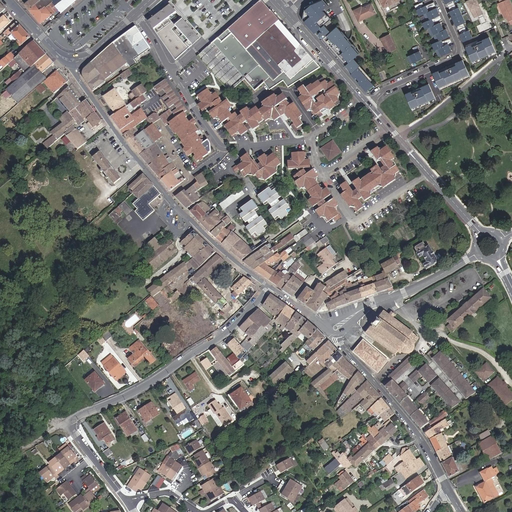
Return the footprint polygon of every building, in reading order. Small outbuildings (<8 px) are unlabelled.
[(29,0),(25,4),(29,9),(40,0),(29,0)] [(75,0),(40,0),(29,9),(33,13),(41,23),(59,8),(62,12),(75,0)] [(319,0),(305,6),(303,19),(315,33),(331,18),(323,9),(329,4),(324,0),(319,0)] [(398,0),(380,0),(384,7),(388,5),(391,10),(401,5),(398,0)] [(444,0),(446,4),(447,3),(451,11),(450,12),(456,27),(457,26),(461,34),(460,34),(461,37),(470,33),(467,24),(465,25),(461,18),(463,17),(457,2),(454,3),(453,0),(444,0)] [(486,20),(476,0),(467,0),(474,16),(478,14),(481,22),(486,20)] [(511,6),(509,0),(501,4),(506,14),(503,15),(505,19),(508,18),(509,22),(510,22),(511,25),(511,24),(511,6)] [(264,82),(268,90),(283,82),(287,87),(320,68),(262,1),(199,56),(230,91),(244,79),(253,90),(264,82)] [(200,37),(170,2),(147,19),(175,60),(200,37)] [(444,30),(441,23),(435,25),(433,22),(435,21),(436,23),(442,20),(437,8),(429,12),(427,8),(429,8),(430,9),(436,6),(434,2),(417,10),(417,12),(419,16),(424,14),(427,21),(423,23),(425,30),(428,29),(431,36),(433,35),(436,42),(432,44),(435,50),(439,57),(452,51),(448,44),(452,43),(450,38),(444,41),(445,43),(443,43),(442,40),(450,37),(446,29),(444,30)] [(362,6),(354,10),(359,21),(376,12),(371,3),(362,8),(362,6)] [(0,31),(10,23),(4,16),(0,19),(0,31)] [(315,33),(321,40),(337,25),(331,18),(315,33)] [(22,45),(30,37),(17,22),(4,33),(5,34),(7,33),(8,34),(11,32),(18,40),(16,42),(20,46),(21,44),(22,45)] [(321,40),(345,66),(361,52),(337,25),(321,40)] [(149,46),(136,27),(107,48),(84,70),(83,72),(83,73),(83,75),(84,76),(93,90),(122,69),(124,72),(128,69),(137,63),(134,59),(149,48),(148,46),(149,46)] [(470,57),(493,46),(487,32),(480,35),(480,37),(470,42),(469,40),(463,43),(470,57)] [(388,52),(396,48),(389,34),(381,38),(388,52)] [(16,58),(14,59),(23,68),(6,83),(10,87),(31,68),(46,54),(34,41),(16,58)] [(406,57),(410,66),(424,59),(420,50),(406,57)] [(0,65),(1,65),(4,68),(14,59),(16,58),(11,53),(0,62),(0,65)] [(53,62),(46,54),(31,68),(32,68),(0,96),(0,119),(18,103),(18,104),(19,103),(47,79),(41,73),(53,62)] [(439,87),(469,74),(463,60),(455,63),(456,65),(439,72),(439,70),(433,73),(439,87)] [(358,66),(371,81),(372,79),(360,65),(358,66)] [(351,73),(369,93),(376,87),(371,81),(358,66),(351,73)] [(132,75),(128,69),(124,72),(121,74),(125,79),(132,75)] [(67,82),(57,70),(44,82),(54,93),(67,82)] [(169,85),(165,79),(158,84),(154,87),(158,93),(169,85)] [(322,79),(311,86),(305,89),(305,88),(303,85),(296,90),(301,96),(298,98),(306,110),(308,108),(313,114),(315,113),(318,117),(322,114),(320,112),(319,110),(325,106),(326,108),(328,110),(339,103),(334,97),(338,94),(330,82),(326,85),(322,79)] [(46,90),(41,84),(36,88),(41,94),(46,90)] [(437,101),(429,84),(421,87),(422,89),(412,93),(411,92),(405,94),(413,111),(437,101)] [(144,94),(147,92),(142,85),(133,92),(134,92),(130,95),(134,101),(144,94)] [(173,90),(169,85),(158,93),(161,98),(173,90)] [(70,117),(52,132),(57,138),(66,130),(74,124),(77,122),(70,112),(76,108),(81,103),(69,87),(57,97),(69,111),(66,113),(70,117)] [(209,89),(207,90),(212,98),(217,94),(217,93),(213,95),(211,92),(209,89)] [(104,96),(115,113),(126,106),(115,90),(104,96)] [(154,114),(149,117),(147,118),(152,124),(154,123),(161,118),(166,125),(170,122),(180,116),(184,112),(186,111),(173,90),(161,98),(171,112),(166,116),(164,114),(160,117),(157,114),(154,114)] [(212,98),(207,90),(197,97),(200,100),(202,103),(200,104),(204,111),(209,107),(218,101),(221,106),(218,108),(211,113),(216,119),(217,118),(221,124),(226,122),(228,121),(230,124),(228,125),(224,128),(232,140),(236,137),(238,135),(240,138),(252,129),(254,131),(260,127),(259,125),(257,123),(264,119),(265,121),(267,124),(273,119),(275,122),(280,118),(274,110),(276,109),(281,106),(282,108),(286,114),(294,125),(297,130),(299,128),(303,126),(298,119),(301,117),(293,106),(292,107),(287,100),(286,101),(283,95),(280,97),(276,99),(275,97),(263,105),(265,106),(261,109),(258,111),(256,108),(254,110),(250,113),(247,109),(241,113),(243,115),(237,121),(234,116),(233,117),(232,114),(229,110),(233,107),(228,101),(224,104),(217,94),(212,98)] [(147,99),(144,94),(134,101),(126,106),(115,113),(111,117),(124,134),(133,128),(136,126),(147,118),(149,117),(144,109),(141,109),(132,115),(130,112),(147,99)] [(161,98),(166,106),(165,106),(169,111),(164,114),(166,116),(171,112),(161,98)] [(95,113),(86,100),(81,103),(76,108),(70,112),(77,122),(79,125),(82,123),(82,124),(88,119),(95,113)] [(211,152),(210,144),(207,141),(204,143),(202,145),(200,142),(202,141),(203,140),(201,137),(198,139),(195,133),(196,132),(191,126),(193,125),(195,123),(191,117),(187,119),(185,120),(183,117),(185,116),(186,115),(184,112),(180,116),(170,122),(172,125),(177,132),(184,142),(188,148),(186,149),(184,151),(188,156),(194,153),(196,156),(195,157),(198,161),(211,152)] [(103,123),(95,113),(88,119),(89,121),(87,122),(92,129),(94,127),(95,129),(103,123)] [(152,124),(147,118),(136,126),(138,130),(143,127),(145,130),(152,124)] [(75,125),(74,124),(66,130),(67,132),(65,133),(67,135),(76,128),(74,126),(75,125)] [(153,124),(146,130),(155,141),(163,136),(153,124)] [(301,131),(299,128),(297,130),(294,125),(291,127),(296,135),(301,131)] [(136,126),(133,128),(137,132),(133,134),(136,137),(145,130),(143,127),(138,130),(136,126)] [(86,140),(76,128),(67,135),(78,149),(88,141),(87,140),(86,140)] [(133,128),(124,134),(126,137),(126,138),(129,142),(136,137),(133,134),(137,132),(133,128)] [(155,143),(145,130),(136,137),(146,149),(140,154),(150,165),(163,154),(155,143)] [(136,137),(129,142),(140,154),(146,149),(136,137)] [(333,140),(323,147),(330,158),(341,151),(333,140)] [(341,195),(349,206),(352,205),(356,210),(362,206),(357,199),(361,196),(364,199),(369,196),(368,194),(372,192),(381,186),(383,187),(394,179),(392,177),(397,174),(399,172),(396,167),(393,162),(392,160),(393,159),(384,146),(378,150),(376,148),(370,152),(376,161),(380,158),(389,171),(388,172),(387,172),(384,174),(384,175),(385,177),(382,178),(380,176),(382,175),(381,174),(376,166),(370,170),(371,172),(372,174),(360,182),(359,180),(358,179),(352,182),(357,189),(360,193),(355,196),(353,192),(346,182),(339,186),(344,193),(341,195)] [(114,169),(110,164),(100,152),(93,157),(102,168),(101,169),(100,170),(101,170),(102,171),(103,171),(107,175),(106,176),(106,177),(107,177),(107,178),(108,178),(108,177),(109,177),(115,183),(121,178),(114,169)] [(288,169),(295,168),(301,168),(309,167),(308,159),(305,159),(305,156),(305,152),(291,153),(292,160),(287,161),(288,169)] [(259,170),(257,167),(247,153),(242,157),(243,160),(237,164),(239,168),(245,176),(246,175),(251,171),(254,175),(256,173),(259,178),(263,175),(266,179),(277,171),(276,168),(279,166),(281,165),(273,154),(266,158),(265,156),(259,160),(262,164),(264,167),(265,168),(266,167),(268,169),(265,171),(265,170),(264,170),(263,170),(260,172),(259,170)] [(173,162),(168,154),(165,156),(163,154),(150,165),(158,175),(164,171),(163,169),(173,162)] [(170,173),(173,171),(172,170),(176,167),(173,162),(163,169),(164,171),(158,175),(161,179),(170,173)] [(303,177),(306,175),(301,168),(295,168),(300,174),(301,176),(302,176),(303,177)] [(161,179),(171,190),(184,180),(177,169),(173,171),(170,173),(161,179)] [(317,176),(313,170),(306,175),(303,177),(302,176),(301,176),(300,174),(295,178),(298,182),(297,183),(301,189),(303,188),(305,187),(314,199),(312,200),(310,202),(314,208),(315,207),(318,211),(317,212),(321,218),(322,217),(327,224),(333,219),(335,222),(341,218),(337,211),(335,208),(338,206),(334,200),(326,205),(323,208),(321,205),(322,204),(321,202),(323,201),(330,196),(326,189),(324,190),(315,177),(317,176)] [(371,172),(359,180),(360,182),(372,174),(371,172)] [(176,196),(187,207),(200,199),(195,192),(200,189),(202,187),(209,184),(202,173),(195,177),(198,181),(186,191),(185,190),(176,196)] [(146,175),(144,174),(129,187),(130,189),(131,188),(134,191),(148,178),(146,175)] [(148,178),(134,191),(133,192),(138,198),(132,203),(136,208),(134,210),(143,220),(155,210),(150,204),(158,197),(159,199),(162,197),(160,195),(162,194),(148,178)] [(212,199),(228,188),(224,183),(215,190),(214,189),(208,193),(212,199)] [(282,219),(289,213),(286,209),(290,207),(284,199),(281,202),(278,198),(282,196),(273,184),(259,195),(264,203),(268,200),(273,207),(270,210),(275,218),(279,215),(282,219)] [(455,193),(461,189),(458,184),(452,188),(455,193)] [(305,187),(303,188),(312,200),(314,199),(305,187)] [(222,208),(245,195),(241,188),(219,202),(222,208)] [(195,192),(200,199),(205,196),(200,189),(195,192)] [(259,207),(253,199),(242,208),(245,211),(241,214),(247,222),(249,220),(251,224),(248,227),(253,234),(257,231),(260,235),(269,228),(266,225),(270,222),(264,214),(260,217),(255,210),(259,207)] [(132,210),(124,201),(119,206),(123,210),(127,215),(132,210)] [(212,210),(205,203),(204,202),(202,202),(200,202),(191,211),(199,220),(212,210)] [(123,210),(119,206),(110,215),(115,221),(121,217),(123,215),(121,212),(123,210)] [(209,231),(224,219),(227,216),(222,210),(220,212),(215,207),(212,210),(199,220),(209,231)] [(228,216),(224,219),(228,224),(232,220),(228,216)] [(223,222),(211,232),(217,237),(222,231),(221,230),(225,227),(226,226),(223,222)] [(222,231),(217,237),(223,243),(232,231),(235,227),(232,225),(228,230),(225,227),(221,230),(222,231)] [(199,235),(195,231),(183,241),(187,246),(199,235)] [(241,239),(232,231),(223,243),(230,249),(241,239)] [(284,245),(294,237),(292,233),(281,241),(282,242),(284,245)] [(315,242),(315,241),(310,233),(301,239),(307,247),(310,245),(315,242)] [(185,248),(188,251),(202,238),(199,235),(187,246),(185,248)] [(157,256),(172,244),(174,242),(170,237),(161,245),(155,238),(148,243),(149,244),(152,247),(155,250),(145,259),(146,261),(149,264),(157,256)] [(188,251),(194,258),(209,245),(202,238),(188,251)] [(241,239),(230,249),(242,259),(257,248),(255,244),(250,247),(241,239)] [(274,248),(270,243),(267,245),(244,261),(251,266),(274,249),(275,251),(276,251),(284,245),(282,242),(274,248)] [(438,262),(429,246),(426,248),(423,243),(416,247),(415,249),(418,253),(417,253),(420,257),(423,255),(427,263),(424,265),(427,269),(438,262)] [(144,246),(141,249),(146,255),(149,252),(148,251),(152,247),(149,244),(146,247),(144,246)] [(157,256),(163,263),(178,250),(172,244),(157,256)] [(186,263),(188,269),(194,265),(197,269),(216,252),(209,245),(194,258),(186,263)] [(325,273),(336,264),(332,259),(334,257),(327,247),(320,252),(327,263),(321,268),(325,273)] [(251,266),(255,269),(277,253),(276,251),(275,251),(274,249),(251,266)] [(255,269),(269,279),(275,271),(268,266),(281,257),(284,261),(289,256),(285,250),(279,255),(278,253),(277,253),(255,269)] [(319,268),(323,274),(325,273),(321,268),(327,263),(320,252),(318,254),(325,263),(319,268)] [(225,260),(218,254),(192,277),(223,310),(221,312),(227,319),(231,315),(228,312),(233,308),(206,278),(225,260)] [(159,266),(163,263),(157,256),(149,264),(146,266),(147,268),(151,272),(158,265),(159,266)] [(381,292),(386,290),(392,287),(386,274),(397,267),(397,265),(399,263),(400,261),(397,256),(393,259),(386,262),(381,265),(384,270),(382,272),(383,274),(375,276),(377,282),(381,292)] [(186,261),(167,275),(172,281),(177,277),(181,275),(184,272),(187,270),(188,269),(186,263),(186,261)] [(283,288),(294,296),(302,285),(306,280),(296,273),(301,265),(297,261),(289,269),(293,272),(295,274),(283,288)] [(269,279),(277,285),(287,273),(289,271),(284,267),(281,264),(275,271),(269,279)] [(339,283),(346,279),(348,277),(345,271),(333,279),(339,283)] [(283,289),(283,288),(295,274),(293,272),(290,275),(287,273),(277,285),(283,289)] [(148,290),(151,294),(153,297),(163,289),(169,284),(172,281),(167,275),(148,290)] [(251,284),(257,292),(257,291),(256,285),(245,276),(232,287),(235,290),(232,293),(236,297),(251,284)] [(336,293),(349,285),(346,279),(339,283),(331,288),(328,285),(326,288),(319,298),(313,294),(305,305),(316,312),(324,301),(328,296),(331,298),(334,297),(336,293)] [(339,283),(333,279),(325,283),(328,285),(331,288),(339,283)] [(374,294),(370,285),(368,280),(365,281),(360,284),(362,289),(360,290),(363,298),(374,294)] [(348,303),(363,298),(360,290),(362,289),(360,284),(359,282),(348,288),(349,294),(345,295),(348,303)] [(175,292),(169,284),(163,289),(167,293),(165,294),(168,298),(175,292)] [(298,300),(305,305),(313,294),(319,298),(326,288),(321,284),(319,284),(313,293),(307,288),(298,300)] [(340,306),(348,303),(345,295),(349,294),(348,288),(339,293),(342,297),(340,298),(338,299),(340,306)] [(475,312),(491,298),(487,293),(483,289),(467,303),(467,302),(462,306),(463,307),(447,320),(450,324),(446,327),(451,333),(470,316),(471,316),(476,312),(475,312)] [(334,297),(331,298),(332,301),(327,305),(330,310),(340,306),(338,299),(340,298),(336,293),(336,294),(334,297)] [(270,294),(262,305),(268,311),(278,299),(270,294)] [(160,305),(152,296),(146,301),(154,310),(160,305)] [(278,299),(268,311),(274,317),(279,310),(281,312),(286,306),(278,299)] [(279,310),(274,317),(273,318),(276,321),(282,325),(279,328),(283,331),(285,328),(296,313),(286,306),(281,312),(279,310)] [(258,309),(239,328),(248,336),(240,345),(246,353),(253,346),(249,342),(262,327),(264,329),(269,324),(271,322),(258,309)] [(389,315),(387,313),(385,312),(384,311),(367,332),(366,334),(395,355),(398,352),(400,353),(401,352),(406,353),(407,353),(409,353),(410,353),(411,352),(412,351),(413,350),(413,349),(414,347),(414,345),(414,344),(419,338),(396,320),(393,318),(396,315),(392,312),(389,315)] [(296,313),(285,328),(291,333),(302,318),(296,313)] [(299,332),(307,322),(302,318),(291,333),(293,335),(297,338),(298,337),(301,334),(299,332)] [(317,330),(307,322),(299,332),(301,334),(308,340),(317,330)] [(273,328),(269,324),(264,329),(262,327),(249,342),(253,346),(263,334),(265,336),(273,328)] [(109,330),(103,335),(107,340),(113,335),(109,330)] [(322,342),(325,339),(317,330),(308,340),(305,343),(305,344),(313,351),(322,342)] [(308,340),(301,334),(298,337),(305,343),(308,340)] [(282,352),(297,338),(293,335),(290,337),(284,343),(281,346),(283,348),(280,351),(282,352)] [(102,336),(98,340),(102,344),(106,341),(102,336)] [(240,345),(234,339),(227,345),(240,360),(246,353),(240,345)] [(140,357),(142,360),(146,357),(151,363),(156,360),(140,340),(130,348),(135,353),(129,358),(133,363),(140,357)] [(363,340),(352,352),(360,358),(360,356),(368,347),(370,346),(363,340)] [(329,369),(312,383),(318,389),(320,392),(328,400),(329,399),(323,391),(320,385),(333,374),(336,371),(337,370),(335,368),(338,365),(337,362),(342,357),(343,357),(328,342),(307,362),(307,363),(310,365),(317,358),(329,369)] [(421,345),(424,351),(431,348),(428,342),(421,345)] [(313,351),(305,344),(300,349),(302,351),(305,348),(310,353),(313,351)] [(360,356),(360,358),(371,368),(378,373),(388,361),(370,346),(368,347),(360,356)] [(235,372),(216,348),(211,353),(229,376),(235,372)] [(440,351),(432,358),(466,399),(476,392),(440,351)] [(234,354),(227,360),(232,366),(239,360),(234,354)] [(124,370),(125,369),(115,357),(105,365),(115,377),(116,377),(118,379),(126,372),(124,370)] [(136,366),(142,360),(140,357),(133,363),(136,366)] [(268,367),(263,371),(266,375),(275,384),(280,379),(282,382),(293,372),(280,357),(275,361),(278,364),(272,370),(268,367)] [(346,360),(342,357),(337,362),(338,365),(335,368),(337,370),(348,378),(351,375),(356,369),(346,360)] [(410,357),(389,376),(393,380),(385,387),(387,389),(391,395),(400,405),(421,429),(429,422),(406,397),(407,396),(403,392),(408,387),(404,382),(399,387),(394,381),(415,362),(410,357)] [(472,366),(481,359),(480,357),(472,365),(472,366)] [(484,361),(481,359),(472,366),(480,375),(489,368),(486,364),(485,364),(483,362),(484,361)] [(417,370),(409,377),(413,382),(421,375),(429,383),(437,375),(426,364),(418,371),(417,370)] [(481,376),(490,369),(489,368),(480,375),(481,376)] [(358,371),(356,369),(351,375),(348,378),(339,392),(342,394),(348,384),(353,377),(358,371)] [(320,385),(323,391),(338,378),(336,375),(338,373),(336,371),(333,374),(320,385)] [(100,385),(101,386),(105,383),(96,372),(86,380),(94,390),(100,385)] [(485,381),(494,373),(493,372),(484,380),(485,381)] [(494,373),(485,381),(502,402),(511,394),(503,384),(502,385),(500,383),(501,382),(500,381),(494,373)] [(196,374),(184,382),(191,392),(195,389),(193,386),(201,381),(196,374)] [(439,378),(431,385),(451,408),(461,402),(439,378)] [(353,396),(337,412),(340,418),(352,410),(359,404),(366,399),(371,405),(380,397),(367,381),(366,382),(364,379),(353,389),(348,384),(342,394),(340,397),(344,400),(347,396),(350,393),(353,396)] [(266,394),(269,398),(278,390),(274,387),(266,394)] [(241,388),(230,396),(240,410),(245,407),(248,410),(254,406),(241,388)] [(421,405),(429,397),(425,392),(416,399),(421,405)] [(503,403),(511,395),(511,394),(502,402),(503,403)] [(186,411),(176,395),(171,398),(172,401),(170,402),(179,416),(186,411)] [(390,408),(381,398),(373,406),(367,410),(372,415),(375,412),(378,416),(380,415),(390,408)] [(366,399),(359,404),(365,410),(371,405),(366,399)] [(224,427),(232,422),(224,410),(223,411),(219,405),(218,406),(215,401),(208,406),(214,415),(215,414),(224,427)] [(146,423),(151,419),(159,415),(152,403),(139,411),(145,420),(146,423)] [(395,414),(390,408),(380,415),(384,422),(395,414)] [(447,412),(444,409),(429,422),(433,427),(444,418),(442,416),(447,412)] [(126,413),(116,419),(128,436),(137,430),(126,413)] [(391,436),(392,435),(398,430),(390,420),(384,424),(383,425),(382,424),(376,428),(382,434),(386,430),(391,436)] [(425,433),(430,439),(438,435),(437,432),(440,430),(451,425),(449,421),(446,422),(442,425),(440,422),(425,433)] [(105,424),(95,431),(101,441),(104,439),(107,444),(112,441),(109,436),(112,435),(105,424)] [(375,426),(370,432),(371,434),(381,445),(384,441),(391,436),(386,430),(382,434),(376,428),(375,426)] [(482,441),(491,436),(488,430),(479,435),(482,441)] [(363,432),(360,434),(364,438),(367,441),(369,443),(372,447),(375,450),(381,445),(371,434),(368,437),(363,432)] [(364,438),(360,434),(359,435),(360,436),(359,437),(363,442),(361,443),(371,453),(375,450),(372,447),(369,443),(367,441),(364,438)] [(430,439),(436,451),(437,451),(439,451),(447,447),(441,434),(438,435),(430,439)] [(478,443),(488,460),(505,451),(504,449),(501,451),(492,436),(491,436),(482,441),(478,443)] [(323,439),(319,442),(325,450),(329,447),(323,439)] [(345,439),(342,441),(349,449),(352,446),(345,439)] [(197,440),(185,447),(190,455),(201,448),(197,440)] [(371,453),(361,443),(351,451),(355,456),(358,453),(364,459),(371,453)] [(61,452),(68,447),(66,444),(59,449),(61,452)] [(69,447),(61,452),(61,453),(70,465),(73,462),(71,459),(76,456),(69,447)] [(180,459),(183,457),(178,447),(174,449),(180,459)] [(437,451),(436,451),(442,463),(452,458),(447,447),(439,451),(437,451)] [(102,453),(106,459),(112,454),(109,449),(102,453)] [(170,451),(176,461),(180,459),(174,449),(170,451)] [(409,449),(409,450),(401,455),(400,456),(404,461),(395,468),(398,472),(400,471),(417,459),(409,449)] [(194,461),(198,469),(210,463),(203,451),(193,457),(195,460),(194,461)] [(336,453),(334,451),(332,453),(340,463),(344,468),(346,469),(352,463),(348,459),(346,457),(343,452),(340,454),(338,451),(336,453)] [(61,453),(55,458),(64,470),(70,465),(61,453)] [(355,467),(364,459),(358,453),(355,456),(353,458),(351,456),(348,459),(352,463),(355,467)] [(389,454),(383,460),(386,464),(387,465),(396,457),(397,453),(392,457),(389,454)] [(442,463),(449,477),(459,472),(454,461),(457,459),(455,456),(452,458),(442,463)] [(55,458),(48,463),(50,466),(54,470),(57,475),(64,470),(55,458)] [(324,467),(329,473),(340,464),(335,458),(324,467)] [(425,465),(419,458),(417,459),(422,467),(425,465)] [(164,466),(175,473),(180,466),(170,459),(164,466)] [(282,473),(293,466),(289,459),(277,465),(282,473)] [(422,467),(417,459),(400,471),(406,478),(422,467)] [(210,463),(198,469),(203,477),(205,476),(207,480),(217,474),(210,463)] [(54,477),(56,479),(59,477),(57,475),(50,466),(40,473),(46,483),(54,477)] [(159,474),(170,481),(175,473),(164,466),(159,474)] [(476,487),(484,503),(499,495),(492,484),(494,483),(491,478),(496,475),(493,469),(491,466),(488,469),(487,468),(480,472),(485,481),(476,487)] [(139,469),(134,476),(145,484),(150,477),(139,469)] [(353,481),(346,471),(339,477),(340,479),(335,483),(338,487),(341,486),(344,489),(349,485),(353,481)] [(81,479),(89,489),(90,491),(93,494),(100,488),(98,485),(91,476),(86,479),(85,477),(81,479)] [(134,476),(126,487),(135,494),(138,490),(140,491),(145,484),(134,476)] [(418,476),(401,488),(406,495),(424,483),(418,476)] [(157,477),(151,485),(155,488),(161,479),(157,477)] [(161,479),(155,488),(158,490),(164,482),(161,479)] [(199,492),(202,497),(206,494),(220,486),(216,479),(209,483),(206,485),(202,487),(204,489),(199,492)] [(303,487),(290,479),(281,494),(294,502),(303,487)] [(393,483),(391,479),(383,484),(386,488),(393,483)] [(66,482),(56,489),(61,496),(64,494),(69,500),(76,495),(66,482)] [(225,494),(220,486),(206,494),(211,502),(225,494)] [(83,497),(90,506),(91,507),(91,508),(93,509),(100,503),(93,494),(90,491),(89,489),(86,491),(88,494),(86,495),(83,497)] [(414,511),(420,508),(418,506),(420,505),(419,503),(428,497),(424,490),(414,498),(415,500),(399,511),(414,511)] [(256,504),(258,503),(265,499),(261,491),(249,498),(253,505),(256,504)] [(81,495),(78,497),(68,505),(73,511),(75,511),(81,508),(83,511),(90,506),(83,497),(81,495)] [(271,503),(262,508),(259,510),(260,511),(273,511),(275,511),(271,503)]
